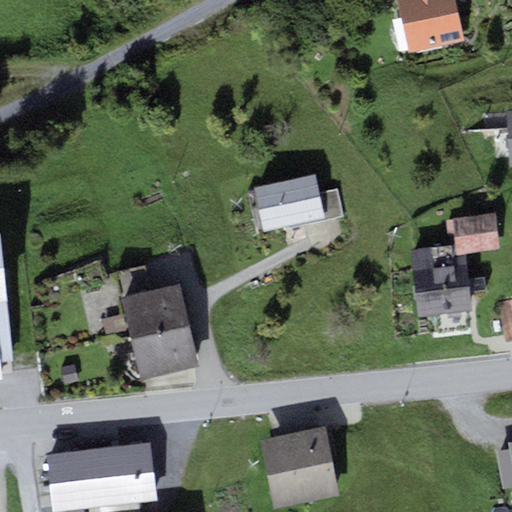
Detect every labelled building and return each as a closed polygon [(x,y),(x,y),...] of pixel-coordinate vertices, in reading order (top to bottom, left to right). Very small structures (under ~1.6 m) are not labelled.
[(454,0),(398,0),(410,55),(463,44),(454,0)] [(511,162),(511,112),(502,113),(505,163),(511,162)] [(314,179),(253,194),(263,236),(324,221),(314,179)] [(495,218),(452,224),(456,250),(457,260),(466,259),(500,255),(495,218)] [(2,234),(0,233),(0,303),(9,303),(2,234)] [(456,250),(410,256),(419,322),(473,315),(466,259),(457,260),(456,250)] [(121,270),(124,294),(176,287),(173,264),(121,270)] [(177,289),(121,301),(139,382),(195,369),(177,289)] [(9,303),(0,303),(0,362),(14,360),(9,303)] [(321,429),(262,444),(279,511),(338,496),(321,429)] [(151,443),(46,455),(53,511),(57,511),(88,508),(139,502),(157,500),(151,443)] [(140,511),(139,502),(88,508),(88,511),(140,511)]
